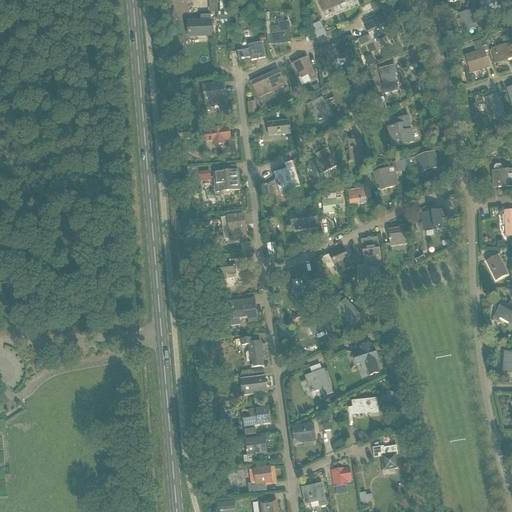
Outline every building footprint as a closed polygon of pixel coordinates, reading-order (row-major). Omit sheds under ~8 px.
[(218,12),(217,0),(209,0),(209,13),(218,12)] [(325,0),(319,3),(321,8),(325,17),(346,8),(342,0),(325,0)] [(478,4),(479,6),(479,5),(480,8),(493,4),(494,7),(498,6),(497,3),(496,0),(479,0),(478,1),(479,4),(478,4)] [(374,14),(382,11),(379,3),(371,6),(374,14)] [(371,8),(361,11),(363,16),(372,13),(371,8)] [(459,15),(461,19),(465,32),(477,27),(472,11),(459,15)] [(200,14),(200,21),(186,21),(187,38),(211,37),(210,14),(200,14)] [(372,40),(376,38),(377,41),(380,41),(384,39),(386,36),(385,34),(389,32),(382,18),(365,26),(372,40)] [(276,34),(271,35),(272,45),(287,43),(287,41),(290,40),(289,30),(288,23),(279,24),(280,30),(275,30),(276,34)] [(355,44),(365,41),(363,35),(353,39),(355,44)] [(466,57),(469,69),(471,73),(488,67),(484,52),(488,51),(484,39),(479,41),(483,51),(466,57)] [(249,50),(237,52),(239,61),(239,60),(241,60),(244,60),(244,59),(250,58),(251,61),(265,58),(261,42),(248,45),(249,50)] [(337,50),(338,61),(353,59),(351,43),(332,46),(332,51),(337,50)] [(511,56),(508,44),(495,49),(491,50),(495,63),(506,60),(511,58),(511,56)] [(292,65),(296,74),(298,78),(298,79),(300,79),(299,78),(307,76),(309,82),(315,79),(311,67),(306,58),(292,65)] [(372,60),(366,63),(369,68),(374,65),(372,60)] [(396,63),(378,67),(385,94),(387,94),(387,93),(397,91),(394,75),(398,74),(396,63)] [(277,71),(251,83),(257,97),(284,86),(277,71)] [(224,83),(201,86),(205,109),(215,107),(215,109),(217,108),(217,107),(227,106),(224,83)] [(410,89),(412,97),(420,95),(418,87),(410,89)] [(301,97),(299,92),(292,94),(294,100),(301,97)] [(498,95),(484,99),(489,118),(499,115),(501,121),(505,120),(498,95)] [(322,98),(305,106),(314,124),(321,120),(331,115),(322,98)] [(403,102),(395,107),(398,112),(406,108),(403,102)] [(249,115),(256,115),(255,103),(248,104),(249,115)] [(400,125),(386,129),(391,148),(412,143),(409,130),(402,132),(401,128),(404,128),(410,127),(408,117),(396,120),(397,122),(399,122),(400,125)] [(288,121),(267,123),(269,136),(274,136),(274,132),(278,132),(278,133),(280,133),(280,132),(284,131),(284,135),(290,134),(288,121)] [(504,124),(497,125),(499,133),(506,131),(504,124)] [(213,141),(213,142),(224,141),(224,139),(229,139),(228,128),(222,128),(220,128),(220,129),(205,131),(206,142),(213,141)] [(362,140),(345,142),(347,160),(349,159),(349,161),(359,160),(358,158),(364,157),(362,140)] [(316,155),(318,159),(311,162),(318,176),(336,167),(327,149),(316,155)] [(434,153),(412,159),(407,160),(409,165),(410,169),(419,166),(421,173),(438,168),(434,153)] [(278,185),(278,187),(280,193),(301,186),(293,162),(286,164),(288,170),(275,174),(278,185)] [(393,167),(373,173),(378,191),(398,185),(395,173),(399,172),(398,163),(392,164),(393,167)] [(493,172),(492,172),(493,177),(497,177),(498,188),(511,186),(511,170),(502,171),(502,167),(501,166),(499,165),(495,165),(494,166),(493,168),(493,172)] [(236,166),(222,168),(222,173),(215,174),(217,193),(239,190),(237,171),(236,166)] [(198,172),(198,180),(210,179),(209,171),(198,172)] [(348,192),(348,195),(350,205),(356,204),(355,201),(359,200),(359,201),(361,200),(365,199),(365,202),(371,201),(369,192),(369,189),(348,192)] [(323,203),(324,213),(329,213),(328,210),(337,209),(337,211),(343,211),(342,200),(323,203)] [(289,212),(291,231),(302,229),(301,226),(311,225),(312,228),(317,227),(315,209),(289,212)] [(422,214),(423,226),(432,225),(433,229),(447,227),(445,211),(422,214)] [(243,215),(233,216),(227,217),(230,240),(246,238),(243,215)] [(192,229),(197,231),(200,225),(194,223),(192,229)] [(388,239),(389,241),(390,246),(407,244),(406,236),(404,226),(398,227),(399,229),(388,231),(389,239),(388,239)] [(377,239),(361,241),(363,251),(365,267),(381,264),(378,249),(377,239)] [(343,249),(323,259),(328,269),(334,266),(337,274),(352,267),(343,249)] [(419,255),(413,258),(416,264),(422,261),(419,255)] [(486,262),(488,267),(491,265),(493,269),(492,269),(493,271),(494,271),(496,274),(493,276),(496,281),(507,275),(497,256),(486,262)] [(229,261),(219,262),(221,280),(226,280),(227,286),(237,285),(234,263),(234,260),(229,260),(229,261)] [(364,267),(356,268),(358,281),(364,280),(365,280),(364,268),(364,267)] [(293,288),(303,287),(304,291),(309,290),(307,271),(291,274),(293,291),(294,291),(293,288)] [(352,272),(344,276),(347,283),(355,279),(352,272)] [(232,303),(234,320),(228,320),(229,327),(240,326),(239,319),(248,318),(248,323),(257,322),(254,300),(232,303)] [(336,310),(346,320),(350,324),(353,320),(355,322),(361,317),(345,301),(336,310)] [(502,303),(495,315),(493,318),(497,321),(500,317),(511,323),(511,311),(506,308),(507,306),(502,303)] [(308,319),(310,325),(314,334),(330,327),(324,312),(308,319)] [(251,338),(240,340),(240,346),(248,345),(249,352),(245,353),(246,361),(250,361),(251,368),(263,367),(260,343),(251,344),(251,338)] [(361,353),(352,355),(356,366),(364,364),(369,377),(380,374),(375,360),(378,359),(375,348),(372,349),(370,344),(359,348),(361,353)] [(511,353),(504,353),(503,373),(511,373),(511,353)] [(323,395),(331,393),(323,372),(306,378),(311,390),(310,391),(311,393),(313,392),(313,391),(321,388),(323,395)] [(242,396),(248,395),(258,394),(258,390),(266,389),(264,377),(240,380),(242,396)] [(331,406),(336,403),(334,398),(328,400),(331,406)] [(352,408),(350,408),(351,414),(377,411),(376,399),(352,402),(352,408)] [(270,424),(268,408),(258,410),(249,411),(250,419),(242,420),(243,428),(251,427),(260,426),(270,424)] [(315,441),(313,425),(292,428),(294,443),(315,441)] [(244,464),(254,463),(253,456),(266,454),(264,439),(246,441),(247,452),(246,452),(246,454),(247,453),(248,456),(243,457),(244,464)] [(372,449),(373,455),(374,459),(381,457),(384,471),(398,469),(396,455),(397,455),(396,446),(384,448),(383,447),(372,449)] [(274,467),(248,471),(250,484),(247,485),(248,493),(266,491),(265,486),(276,485),(274,467)] [(341,470),(332,472),(335,487),(335,484),(345,482),(345,485),(346,485),(345,481),(350,480),(348,469),(343,470),(342,469),(341,469),(341,470)] [(305,504),(310,503),(311,509),(319,507),(319,508),(326,506),(321,485),(302,489),(305,504)] [(226,489),(222,490),(210,490),(211,499),(223,498),(227,498),(226,489)] [(259,503),(253,504),(254,511),(275,511),(274,501),(276,501),(266,502),(259,503)]
